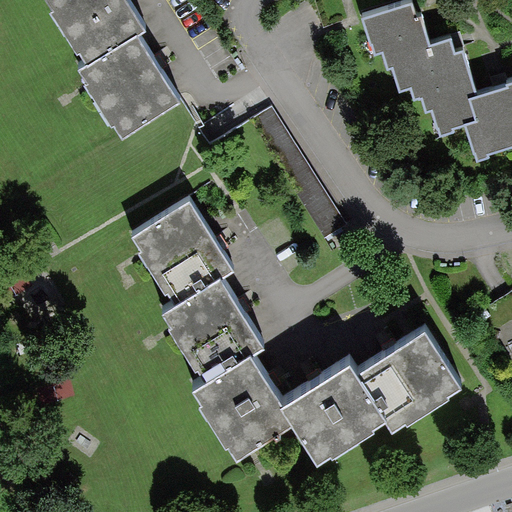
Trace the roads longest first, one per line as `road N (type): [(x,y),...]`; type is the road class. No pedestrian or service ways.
road 1 (residential): [(511,223),(403,229),(371,215),(320,147),(247,12)]
road 2 (unknown): [(403,229),(288,308)]
